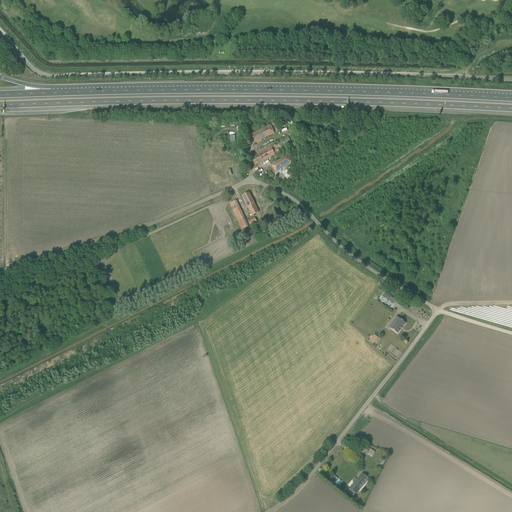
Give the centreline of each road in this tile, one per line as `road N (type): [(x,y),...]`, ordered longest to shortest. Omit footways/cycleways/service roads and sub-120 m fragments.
road 1 (unclassified): [(0,270),(254,182),(294,200),(356,259),(437,310),(307,475),(267,511)]
road 2 (unclassified): [(511,79),(42,76),(0,33)]
road 3 (motorway): [(0,105),(223,100),(511,108)]
road 4 (motorway): [(511,98),(51,93)]
